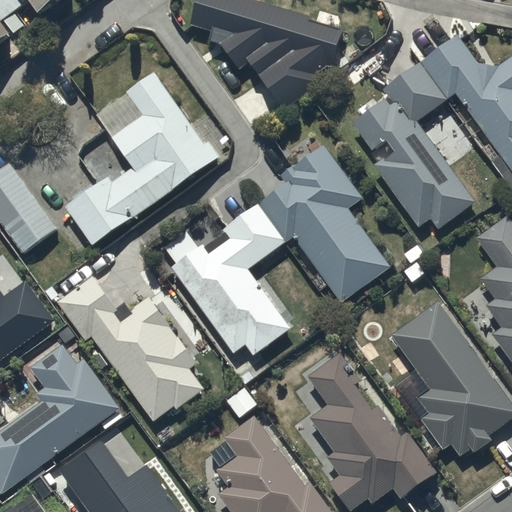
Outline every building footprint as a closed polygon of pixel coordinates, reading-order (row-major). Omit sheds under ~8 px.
[(0,0),(0,43),(16,32),(7,21),(25,7),(19,0),(0,0)] [(35,0),(43,10),(57,0),(35,0)] [(318,10),(316,18),(267,2),(267,0),(198,0),(191,23),(212,30),(209,38),(211,38),(212,38),(213,39),(214,39),(216,40),(217,41),(218,41),(219,42),(220,42),(221,43),(222,44),(223,45),(224,46),(225,46),(227,47),(227,48),(228,49),(229,50),(230,51),(231,52),(232,53),(233,54),(233,55),(234,56),(235,57),(236,58),(236,60),(237,61),(237,62),(238,63),(238,64),(239,66),(239,67),(240,68),(240,69),(252,61),(284,110),(324,84),(317,73),(331,64),(335,66),(348,28),(338,25),(341,17),(318,10)] [(419,62),(446,101),(458,92),(511,166),(511,56),(499,66),(481,62),(460,33),(419,62)] [(446,101),(419,62),(386,86),(392,95),(378,105),(373,98),(358,110),(363,117),(356,122),(374,148),(390,137),(398,148),(377,164),(421,225),(432,218),(440,228),(478,201),(476,198),(419,120),(446,101)] [(67,201),(96,243),(230,150),(203,114),(192,122),(156,70),(129,89),(130,91),(98,113),(112,132),(81,155),(99,181),(91,187),(89,184),(72,196),(73,197),(67,201)] [(260,201),(287,241),(296,234),(344,300),(391,266),(349,208),(365,197),(326,143),(283,174),(288,181),(260,201)] [(13,163),(0,171),(0,218),(24,252),(58,228),(13,163)] [(287,241),(260,201),(224,228),(231,238),(211,252),(204,243),(201,245),(190,229),(167,246),(178,262),(174,265),(236,351),(248,343),(256,354),(293,327),(250,267),(287,241)] [(511,217),(509,213),(478,236),(498,264),(483,275),(499,296),(488,304),(504,327),(494,334),(511,357),(511,217)] [(88,338),(93,334),(156,420),(176,405),(178,407),(206,387),(182,354),(188,349),(171,326),(177,322),(162,301),(158,304),(151,295),(132,309),(135,312),(123,321),(116,311),(121,307),(97,274),(60,301),(88,338)] [(511,417),(511,399),(439,300),(393,334),(431,387),(418,396),(429,411),(422,416),(445,449),(454,443),(462,454),(473,446),(476,451),(494,438),(491,433),(511,417)] [(0,431),(0,493),(122,407),(87,356),(80,361),(66,341),(32,365),(47,386),(38,392),(43,400),(0,431)] [(343,352),(310,375),(331,402),(312,415),(336,450),(329,455),(343,473),(331,481),(351,510),(371,497),(375,502),(396,487),(403,497),(438,472),(409,430),(402,435),(381,404),(375,408),(358,382),(362,379),(343,352)] [(256,415),(227,435),(240,453),(218,468),(230,486),(221,492),(234,511),(334,511),(312,480),(307,484),(262,419),(260,420),(256,415)]
